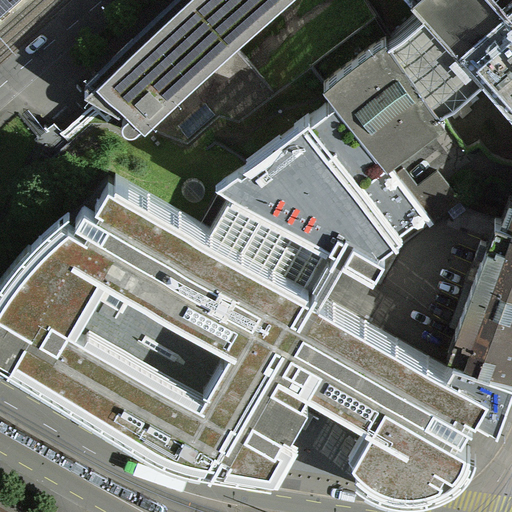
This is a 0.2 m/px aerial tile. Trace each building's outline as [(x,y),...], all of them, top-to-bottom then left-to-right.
[(0,0),(0,10),(11,0),(0,0)] [(90,82),(85,87),(120,111),(127,104),(131,108),(124,116),(123,118),(122,119),(122,121),(122,123),(123,125),(124,127),(125,128),(126,129),(128,130),(130,130),(131,130),(134,130),(136,128),(230,40),(274,0),(418,0),(423,5),(387,37),(438,111),(482,73),(511,107),(511,0),(168,0),(85,78),(90,82)] [(325,78),(336,93),(383,155),(394,147),(440,113),(438,111),(387,37),(385,33),(325,78)] [(468,451),(470,445),(451,434),(454,429),(461,433),(462,431),(469,419),(471,420),(472,418),(463,413),(466,408),(488,421),(489,419),(496,423),(496,425),(497,426),(511,386),(511,374),(454,353),(447,366),(321,294),(344,255),(373,272),(385,251),(379,248),(381,245),(382,246),(394,237),(396,240),(398,238),(397,235),(424,215),(429,223),(432,221),(433,220),(432,219),(396,172),(383,155),(336,93),(334,95),(335,96),(327,102),(326,101),(304,117),(303,115),(310,109),(308,108),(243,157),(247,159),(242,163),(238,161),(217,176),(234,186),(234,188),(232,187),(210,226),(116,172),(113,176),(108,173),(92,187),(56,219),(5,277),(0,273),(0,350),(10,357),(147,440),(175,453),(204,460),(208,454),(215,455),(214,458),(216,459),(222,449),(228,453),(226,457),(228,457),(224,464),(274,472),(292,439),(281,433),(285,427),(290,430),(293,426),(295,428),(299,420),(304,424),(307,419),(310,413),(318,417),(319,416),(306,408),(306,407),(304,406),(308,400),(302,396),(307,387),(370,422),(352,454),(356,459),(360,463),(359,464),(358,463),(356,465),(368,475),(367,477),(378,483),(398,489),(413,489),(431,486),(451,477),(462,467),(471,452),(468,451)] [(403,166),(396,172),(432,219),(459,198),(437,169),(417,184),(403,166)] [(472,282),(466,280),(465,282),(511,298),(511,223),(508,222),(503,220),(495,242),(487,240),(481,238),(476,253),(482,255),(472,282)] [(448,350),(454,353),(511,374),(511,298),(465,282),(450,323),(456,325),(455,328),(456,328),(448,350)]
